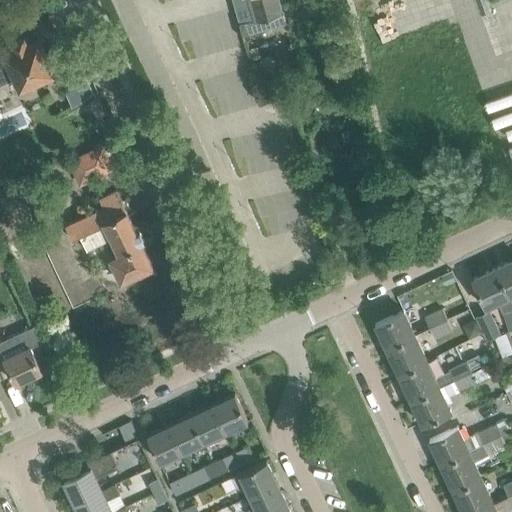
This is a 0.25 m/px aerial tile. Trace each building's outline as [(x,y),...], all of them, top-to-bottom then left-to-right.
[(113,0),(125,27),(141,20),(132,0),(113,0)] [(288,21),(282,0),(233,0),(239,21),(244,39),(245,39),(243,33),(271,25),(288,21)] [(21,87),(43,77),(61,69),(53,51),(46,54),(39,39),(26,44),(23,37),(2,46),(3,48),(0,49),(0,74),(12,69),(21,87)] [(335,43),(324,60),(343,72),(353,55),(335,43)] [(66,159),(78,184),(113,167),(102,142),(66,159)] [(0,163),(0,185),(9,181),(0,163)] [(88,249),(111,237),(119,253),(110,258),(121,281),(153,265),(117,189),(99,198),(103,206),(66,224),(73,240),(74,239),(73,237),(80,233),(88,249)] [(19,224),(28,220),(22,206),(13,210),(19,224)] [(14,229),(7,214),(0,218),(0,229),(2,235),(14,229)] [(21,255),(41,246),(35,233),(15,243),(16,245),(13,247),(16,255),(20,253),(21,255)] [(510,295),(511,293),(511,258),(496,266),(510,295)] [(511,299),(510,295),(496,266),(472,277),(486,306),(498,300),(504,312),(511,309),(511,299)] [(414,306),(419,315),(434,308),(429,298),(414,306)] [(447,318),(465,310),(460,299),(424,316),(429,327),(447,318)] [(410,322),(404,309),(375,323),(387,347),(415,333),(429,327),(424,316),(410,322)] [(477,315),(487,338),(500,332),(491,309),(477,315)] [(435,338),(453,330),(447,318),(429,327),(435,338)] [(399,373),(428,359),(421,345),(415,333),(387,347),(399,373)] [(42,371),(34,352),(26,335),(0,347),(0,348),(16,383),(42,371)] [(455,379),(473,371),(471,367),(477,364),(475,358),(468,361),(467,359),(449,368),(455,379)] [(411,399),(440,386),(428,359),(399,373),(411,399)] [(455,379),(460,391),(478,382),(473,371),(455,379)] [(451,410),(446,397),(460,391),(455,379),(440,386),(411,399),(422,423),(451,410)] [(226,430),(248,420),(235,393),(213,403),(226,430)] [(232,441),(226,430),(213,403),(191,413),(204,440),(213,436),(219,447),(232,441)] [(182,451),(204,440),(191,413),(170,423),(182,451)] [(508,426),(505,419),(479,431),(484,442),(502,434),(510,430),(508,426)] [(160,461),(182,451),(170,423),(147,434),(160,461)] [(441,462),(484,442),(479,431),(464,438),(459,425),(429,438),(441,462)] [(506,443),(502,434),(484,442),(488,453),(507,445),(506,443)] [(482,475),(475,459),(488,453),(484,442),(441,462),(453,489),(482,475)] [(236,451),(241,463),(254,458),(249,446),(236,451)] [(119,466),(111,450),(87,462),(89,467),(64,479),(75,503),(103,490),(102,488),(97,477),(119,466)] [(220,472),(241,463),(236,451),(223,457),(226,463),(217,467),(220,472)] [(251,495),(277,482),(267,459),(233,475),(239,487),(245,484),(251,495)] [(192,471),(198,483),(210,477),(205,465),(192,471)] [(175,494),(198,483),(192,471),(170,481),(175,494)] [(463,511),(471,511),(494,501),(482,475),(453,489),(463,511)] [(153,492),(163,486),(159,477),(148,482),(153,492)] [(508,494),(511,492),(511,479),(503,484),(508,494)] [(115,482),(102,488),(103,490),(75,503),(79,511),(112,511),(113,511),(113,510),(107,499),(120,493),(115,482)] [(250,511),(269,511),(288,504),(277,482),(251,495),(255,504),(248,507),(250,511)] [(158,503),(168,499),(169,498),(163,486),(153,492),(158,503)] [(499,511),(494,501),(471,511),(499,511)] [(184,511),(199,511),(195,503),(183,509),(184,511)]
